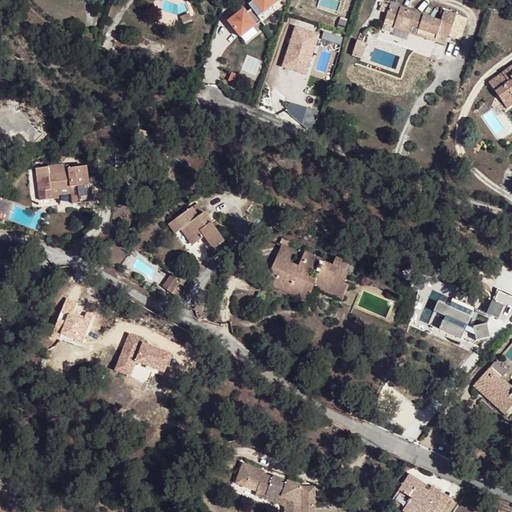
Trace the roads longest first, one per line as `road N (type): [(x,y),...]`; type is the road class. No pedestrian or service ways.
road 1 (unclassified): [(0,236),(95,272),(415,459),(511,503)]
road 2 (residential): [(210,96),(511,216)]
